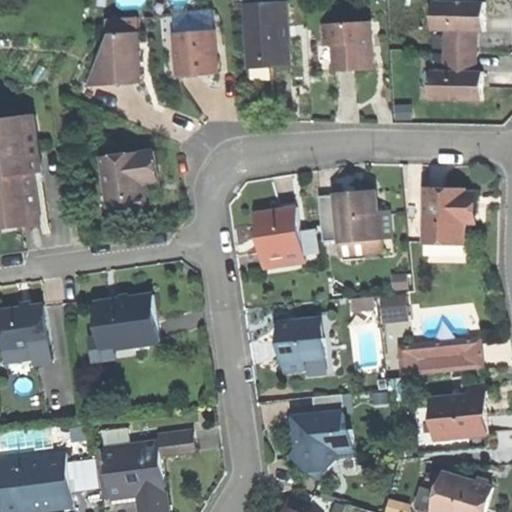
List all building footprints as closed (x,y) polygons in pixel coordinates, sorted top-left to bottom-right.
[(487,4),(434,5),(434,31),(448,31),(449,54),(474,54),(474,35),(480,35),(480,32),(487,32),(487,4)] [(249,8),(252,63),(272,62),(272,66),(282,66),(294,65),(292,39),(286,40),(285,29),(292,28),(291,6),(249,8)] [(164,33),(174,33),(214,31),(222,31),(214,10),(170,11),(164,33)] [(115,21),(115,36),(141,36),(140,21),(115,21)] [(337,47),(338,72),(355,71),(375,70),(373,24),(326,27),(327,48),(337,47)] [(214,31),(174,33),(175,76),(196,76),(215,75),(214,31)] [(124,86),(143,85),(141,36),(115,36),(110,47),(89,87),(124,86)] [(474,67),(474,54),(449,54),(449,73),(433,73),(433,100),(486,100),(486,73),(480,73),(474,67)] [(273,83),(272,66),(252,67),(252,84),(273,83)] [(36,117),(0,121),(0,217),(2,233),(39,228),(32,177),(38,176),(44,175),(36,117)] [(155,154),(104,161),(112,215),(148,210),(146,197),(145,186),(153,185),(160,184),(155,154)] [(52,237),(44,175),(38,176),(45,227),(46,238),(52,237)] [(45,227),(38,176),(32,177),(39,228),(45,227)] [(153,191),(153,185),(145,186),(146,197),(154,196),(153,191)] [(429,192),(428,244),(467,244),(468,225),(468,213),(474,213),(474,193),(429,192)] [(359,196),(339,197),(342,242),(395,239),(393,215),(380,216),(378,195),(359,196)] [(325,243),(342,242),(339,197),(322,199),(325,243)] [(299,211),(258,216),(261,240),(263,254),(271,253),(273,269),(306,265),(304,249),(302,235),(299,211)] [(308,234),(302,235),(304,249),(310,248),(308,234)] [(265,270),(273,269),(271,253),(263,254),(265,270)] [(124,300),(98,303),(102,336),(102,339),(111,338),(113,350),(137,347),(163,344),(157,296),(124,300)] [(356,299),(357,308),(378,306),(378,297),(356,299)] [(383,302),(385,320),(401,317),(399,300),(383,302)] [(25,310),(4,313),(10,361),(37,357),(36,350),(54,348),(49,307),(25,310)] [(322,319),(280,323),(282,347),(284,366),(287,365),(288,375),(309,373),(308,361),(331,359),(329,336),(323,337),(322,319)] [(138,357),(137,347),(113,350),(103,351),(102,339),(102,336),(91,338),(94,363),(138,357)] [(103,351),(113,350),(111,338),(102,339),(103,351)] [(56,363),(54,348),(36,350),(37,357),(10,361),(11,368),(56,363)] [(420,361),(422,376),(482,371),(481,356),(420,361)] [(472,398),(434,401),(436,424),(445,424),(446,441),(490,437),(488,418),(484,418),(482,403),(491,402),(489,387),(471,389),(472,398)] [(296,454),(318,477),(338,460),(354,458),(351,430),(345,431),(341,394),(324,396),(325,413),(319,420),(309,431),(305,435),(306,445),(296,454)] [(491,409),(491,402),(482,403),(484,418),(488,418),(492,418),(491,409)] [(305,427),(309,431),(319,420),(315,416),(309,422),(305,427)] [(438,442),(446,441),(445,424),(436,424),(438,442)] [(161,438),(162,444),(164,457),(199,452),(196,434),(161,438)] [(162,444),(108,451),(114,497),(139,494),(140,499),(141,511),(170,511),(164,457),(162,444)] [(68,456),(0,464),(0,467),(5,511),(33,511),(33,510),(74,505),(68,456)] [(419,507),(434,511),(440,511),(450,480),(429,474),(419,507)] [(479,484),(452,476),(450,480),(440,511),(488,511),(490,509),(496,489),(492,488),(479,484)] [(481,479),(479,484),(492,488),(494,483),(481,479)] [(129,500),(140,499),(139,494),(114,497),(114,502),(129,500)] [(288,507),(286,511),(291,511),(294,504),(289,502),(288,507)]
